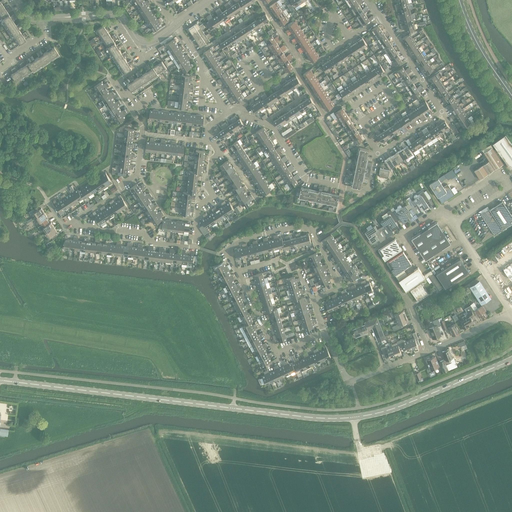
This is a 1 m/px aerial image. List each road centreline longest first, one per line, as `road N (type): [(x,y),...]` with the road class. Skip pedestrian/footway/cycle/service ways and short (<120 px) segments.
road 1 (secondary): [(0,380),(344,418),(398,406),(511,360)]
road 2 (residential): [(68,225),(194,247),(199,205),(214,195),(211,159),(220,153),(207,140)]
road 3 (unclassified): [(340,288),(318,239),(299,226),(240,241),(227,252),(239,271)]
road 4 (unclassified): [(444,209),(500,174),(509,187),(454,224)]
road 5 (unclassified): [(239,271),(275,349),(324,333)]
road 6 (residential): [(342,186),(306,178),(272,127),(240,105)]
road 7 (unclassified): [(377,153),(358,124),(394,101),(385,87),(349,110)]
road 8 (residential): [(68,225),(138,172),(142,134)]
